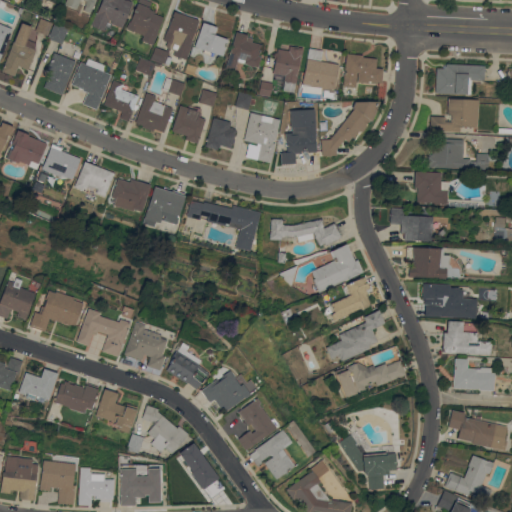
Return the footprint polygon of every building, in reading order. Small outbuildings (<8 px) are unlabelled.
[(65,0),(94,0),(90,13),(83,10),(86,1),(83,0),(79,0),(76,9),(64,4),(65,0)] [(101,0),(129,0),(132,1),(122,27),(112,23),(112,21),(107,19),(103,31),(91,26),(101,0)] [(137,2),(154,9),(153,12),(162,16),(156,31),(158,32),(153,44),(142,39),(144,35),(126,28),(137,2)] [(173,11),(198,20),(190,42),(192,42),(186,59),(176,55),(177,50),(165,46),(167,41),(163,40),(173,11)] [(39,18),(52,23),(48,35),(35,30),(39,18)] [(54,20),(68,26),(61,44),(47,39),(54,20)] [(201,21),(216,26),(214,34),(228,39),(223,56),(193,46),(201,21)] [(20,22),(31,26),(24,45),(35,49),(27,69),(18,65),(14,76),(1,71),(20,22)] [(0,24),(12,29),(0,58),(0,24)] [(234,31),(247,34),(247,36),(252,38),(251,41),(262,44),(259,56),(261,56),(258,67),(236,61),(233,71),(223,68),(234,31)] [(277,48),(288,49),(289,45),(302,47),(296,83),(284,81),(285,74),(273,72),(277,48)] [(155,46),(169,51),(164,63),(150,58),(155,46)] [(308,47),(323,50),(321,60),(337,63),(333,89),(302,83),(308,47)] [(53,52),(75,60),(62,94),(43,87),(49,70),(47,69),(53,52)] [(345,52),(362,54),(362,57),(375,58),(374,67),(381,68),(380,81),(368,80),(367,82),(357,81),(358,72),(356,72),(355,87),(342,85),(345,52)] [(140,57),(154,63),(149,74),(135,68),(140,57)] [(80,61),(110,73),(96,108),(83,103),(87,92),(70,85),(80,61)] [(435,92),(436,67),(443,68),(445,66),(445,63),(484,65),(484,80),(472,79),(471,93),(435,92)] [(171,78),(183,82),(179,95),(167,91),(171,78)] [(113,79),(123,83),(120,89),(138,95),(128,121),(119,118),(122,111),(103,104),(113,79)] [(260,80),(280,84),(277,98),(258,94),(260,80)] [(202,88),(216,92),(212,106),(198,102),(202,88)] [(146,91),(156,94),(153,101),(171,107),(163,131),(153,128),(152,130),(141,126),(141,124),(136,122),(146,91)] [(238,91),(252,96),(247,109),(233,105),(238,91)] [(478,99),(477,127),(460,126),(460,131),(429,130),(429,115),(446,116),(447,97),(478,99)] [(320,139),(332,139),(330,137),(353,109),(350,108),(353,101),(378,101),(376,109),(370,117),(371,118),(367,123),(367,122),(360,131),(359,130),(353,138),(351,136),(347,141),(344,139),(335,149),(336,154),(321,155),(320,139)] [(180,105),(200,112),(198,116),(204,118),(196,143),(185,139),(186,135),(171,130),(180,105)] [(289,110),(313,108),(315,151),(286,153),(286,140),(284,140),(284,132),(291,132),(292,134),(298,134),(298,138),(306,138),(306,126),(290,127),(289,110)] [(250,112),(279,118),(270,162),(245,157),(248,143),(259,146),(260,144),(244,140),(250,112)] [(212,117),(230,122),(229,126),(237,128),(231,148),(220,144),(218,150),(204,146),(212,117)] [(0,127),(2,122),(13,127),(10,135),(7,134),(0,153),(0,127)] [(17,129),(29,134),(28,136),(46,143),(38,163),(30,160),(28,166),(8,158),(16,138),(13,138),(17,129)] [(462,139),(463,144),(464,147),(463,158),(470,158),(470,168),(428,166),(428,153),(432,154),(432,137),(462,139)] [(51,145),(60,148),(60,150),(80,157),(67,193),(60,190),(64,178),(49,173),(45,181),(38,178),(51,145)] [(487,169),(475,168),(476,153),(488,153),(487,169)] [(83,160),(115,172),(105,198),(95,194),(98,188),(88,184),(85,190),(74,186),(83,160)] [(440,180),(448,181),(447,204),(434,204),(434,202),(422,201),(416,200),(417,187),(413,187),(414,170),(441,172),(440,180)] [(116,177),(129,181),(130,178),(151,184),(142,210),(124,205),(126,201),(110,196),(116,177)] [(154,186),(185,195),(176,223),(163,219),(162,223),(144,217),(154,186)] [(187,212),(190,200),(203,203),(203,201),(218,205),(218,204),(231,208),(232,204),(260,212),(249,251),(234,246),(241,221),(200,210),(199,215),(187,212)] [(433,216),(432,240),(403,239),(404,232),(400,232),(401,223),(389,223),(390,207),(403,207),(403,214),(433,216)] [(511,238),(511,227),(504,227),(504,217),(492,216),(492,238),(511,238)] [(296,236),(281,236),(281,239),(270,240),(269,218),(282,218),(282,224),(293,225),(293,224),(321,218),(324,227),(334,222),(341,236),(318,247),(313,237),(298,241),(296,236)] [(345,243),(354,260),(356,258),(363,272),(346,280),(345,279),(321,291),(311,271),(333,260),(328,251),(345,243)] [(443,248),(442,254),(449,254),(448,268),(446,268),(445,278),(408,276),(408,265),(411,266),(411,263),(412,263),(412,258),(406,258),(406,246),(443,248)] [(0,297),(7,279),(11,281),(13,276),(21,279),(18,286),(34,292),(25,319),(16,316),(18,311),(10,308),(6,319),(0,316),(0,297)] [(331,303),(350,294),(345,284),(363,276),(371,292),(366,294),(371,303),(334,321),(331,314),(335,312),(331,303)] [(424,315),(425,301),(438,302),(438,298),(440,298),(441,288),(462,289),(461,306),(469,306),(470,317),(424,315)] [(46,289),(54,292),(54,290),(72,297),(71,299),(82,303),(73,327),(48,318),(44,329),(29,323),(34,311),(39,313),(46,296),(43,295),(46,289)] [(86,307),(99,312),(98,314),(117,321),(118,319),(129,323),(117,356),(101,350),(106,335),(96,331),(95,335),(92,333),(87,346),(74,341),(86,307)] [(325,347),(341,339),(338,334),(364,321),(362,316),(377,309),(384,323),(372,329),(377,341),(369,345),(371,348),(342,362),(339,355),(331,359),(325,347)] [(442,352),(443,331),(446,332),(447,320),(463,320),(462,331),(477,331),(477,340),(492,341),(491,354),(442,352)] [(133,321),(143,324),(142,328),(160,335),(159,337),(166,339),(160,355),(164,356),(159,370),(146,365),(149,356),(143,353),(141,359),(122,352),(133,321)] [(165,370),(177,350),(176,350),(181,342),(187,346),(185,350),(200,360),(197,364),(208,372),(195,389),(187,382),(186,383),(165,370)] [(0,386),(0,361),(5,363),(4,367),(6,368),(10,356),(22,360),(18,373),(16,372),(10,390),(0,386)] [(452,387),(454,358),(467,358),(467,367),(480,368),(480,367),(491,367),(491,372),(494,372),(493,390),(479,389),(479,388),(452,387)] [(336,373),(348,369),(347,366),(356,362),(357,365),(362,363),(364,368),(373,364),(374,367),(385,363),(386,365),(400,359),(406,374),(377,386),(375,382),(356,390),(358,393),(346,398),(336,373)] [(58,372),(49,399),(36,395),(34,400),(26,397),(27,392),(26,394),(18,391),(25,371),(40,376),(43,368),(58,372)] [(199,390),(227,369),(239,385),(241,383),(249,394),(244,398),(243,397),(223,412),(213,399),(209,402),(199,390)] [(73,384),(74,383),(84,387),(85,382),(98,386),(95,395),(97,395),(96,398),(94,398),(93,401),(94,401),(93,407),(92,406),(91,408),(85,407),(84,412),(69,408),(69,406),(54,401),(60,382),(63,383),(64,380),(69,382),(68,383),(73,384)] [(103,388),(117,392),(114,402),(125,406),(126,403),(137,406),(129,432),(118,429),(119,426),(114,424),(115,421),(95,414),(103,388)] [(236,411),(256,397),(260,402),(258,404),(275,429),(245,450),(237,439),(241,436),(241,435),(247,430),(248,431),(249,430),(251,433),(254,430),(249,424),(247,425),(236,411)] [(176,427),(178,425),(188,434),(171,453),(164,447),(160,452),(150,443),(153,439),(146,432),(149,428),(151,421),(141,418),(146,404),(158,408),(157,410),(176,427)] [(507,425),(504,439),(507,439),(505,450),(471,443),(472,441),(457,438),(459,429),(447,426),(451,409),(464,412),(463,416),(507,425)] [(281,428),(290,442),(281,448),(294,466),(275,479),(263,462),(271,456),(270,454),(255,465),(246,453),(281,428)] [(138,453),(127,450),(129,446),(128,446),(132,433),(143,436),(138,453)] [(357,473),(338,442),(351,434),(356,443),(355,444),(362,454),(363,454),(394,452),(395,474),(385,475),(386,488),(363,490),(362,473),(357,473)] [(223,488),(216,478),(217,477),(191,442),(176,453),(190,471),(189,472),(201,488),(202,487),(210,498),(223,488)] [(33,490),(34,490),(33,499),(31,499),(31,500),(21,499),(21,498),(18,498),(19,490),(9,489),(9,493),(0,492),(2,471),(3,471),(5,455),(31,458),(30,463),(36,463),(33,490)] [(444,486),(449,472),(463,477),(468,466),(467,465),(471,455),(487,461),(487,460),(492,462),(488,472),(486,471),(481,485),(491,488),(487,498),(475,493),(475,492),(470,490),(467,495),(444,486)] [(74,463),(71,484),(73,485),(72,503),(57,503),(57,487),(49,486),(49,489),(38,489),(41,459),(74,463)] [(315,477),(327,470),(320,459),(309,466),(315,477)] [(78,466),(88,467),(88,471),(89,471),(89,472),(103,473),(103,478),(112,479),(112,499),(109,499),(109,501),(98,500),(98,498),(94,498),(94,495),(90,495),(90,504),(77,504),(78,466)] [(118,468),(135,467),(135,475),(146,475),(146,468),(158,468),(160,501),(148,502),(147,494),(143,494),(143,496),(134,496),(135,504),(120,505),(118,468)] [(328,499),(350,502),(348,511),(310,511),(299,496),(294,500),(286,488),(311,470),(319,481),(317,483),(328,499)] [(445,511),(446,510),(436,506),(443,490),(457,495),(456,497),(479,506),(476,511),(445,511)]
